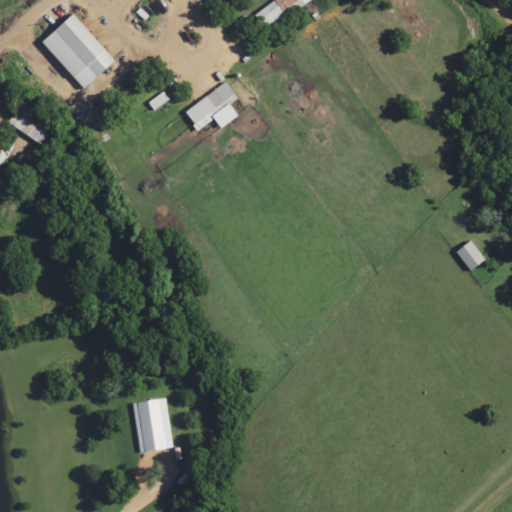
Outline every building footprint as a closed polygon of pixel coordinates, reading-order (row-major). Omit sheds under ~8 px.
[(266,0),(244,16),(257,34),(305,0),(266,0)] [(96,49),(62,14),(44,32),(77,67),(96,49)] [(230,99),(216,82),(176,115),(191,132),(230,99)] [(151,84),(116,110),(123,119),(141,106),(146,112),(163,100),(151,84)] [(0,122),(0,124),(23,140),(28,132),(32,135),(39,125),(0,98),(0,109),(6,114),(0,122)] [(473,261),(458,241),(444,252),(459,272),(473,261)] [(125,404),(132,454),(167,449),(161,399),(125,404)]
